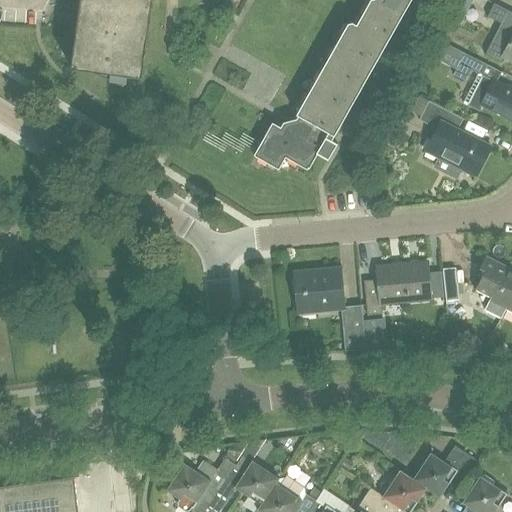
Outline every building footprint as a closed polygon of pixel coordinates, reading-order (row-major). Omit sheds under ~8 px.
[(85,0),(79,41),(74,41),(71,66),(142,77),(144,67),(139,66),(148,0),(85,0)] [(370,0),(357,25),(352,23),(346,24),(297,115),(300,117),(298,119),(283,123),(281,128),(274,124),(256,157),(279,170),(286,158),(307,169),(309,169),(317,154),(330,161),(340,143),(329,137),(399,8),(404,11),(409,0),(370,0)] [(457,0),(451,14),(462,20),(471,0),(457,0)] [(510,29),(511,26),(511,24),(511,13),(493,3),(486,17),(500,24),(510,29)] [(503,57),(511,61),(511,26),(510,29),(500,24),(485,54),(500,62),(503,57)] [(511,89),(497,82),(502,73),(464,53),(453,75),(465,81),(471,71),(478,74),(464,103),(479,111),(482,106),(511,120),(511,89)] [(426,151),(439,158),(435,167),(457,178),(463,166),(477,173),(473,182),(474,183),(492,147),(458,130),(463,119),(429,102),(419,120),(437,129),(426,151)] [(485,271),(476,290),(492,298),(490,301),(507,309),(511,299),(511,272),(511,269),(511,268),(487,256),(480,269),(485,271)] [(382,314),(381,304),(431,299),(431,294),(429,274),(428,263),(377,268),(378,280),(365,281),(368,316),(382,314)] [(460,303),(457,268),(444,269),(447,304),(460,303)] [(344,307),(341,269),(295,274),(298,313),(341,309),(344,308),(344,307)] [(429,274),(431,294),(445,293),(443,272),(429,274)] [(344,308),(341,309),(345,351),(367,350),(362,305),(344,307),(344,308)] [(413,479),(427,489),(440,498),(450,484),(459,490),(479,461),(464,451),(461,456),(452,450),(444,462),(431,453),(413,479)] [(236,465),(217,493),(227,500),(235,488),(261,505),(278,481),(279,479),(253,461),(252,462),(242,456),(236,465)] [(184,463),(167,490),(180,499),(178,502),(178,506),(186,511),(190,511),(192,507),(193,508),(191,511),(192,511),(204,511),(207,508),(217,493),(236,465),(226,458),(218,470),(204,461),(197,472),(184,463)] [(371,488),(364,499),(383,511),(397,511),(399,509),(404,511),(411,511),(427,489),(413,479),(400,470),(383,496),(371,488)] [(464,511),(495,511),(508,494),(494,485),(494,481),(485,474),(481,476),(463,504),(468,507),(464,511)] [(0,486),(0,511),(78,511),(74,477),(0,486)] [(261,505),(258,510),(261,511),(308,511),(316,501),(322,492),(315,487),(309,496),(306,494),(304,488),(290,479),(278,481),(261,505)] [(316,501),(308,511),(347,511),(343,509),(346,504),(324,489),(322,492),(316,501)] [(346,504),(343,509),(347,511),(383,511),(364,499),(356,511),(350,507),(350,506),(346,504)]
